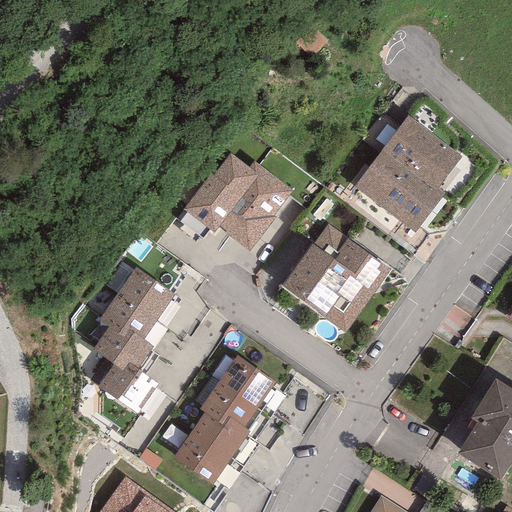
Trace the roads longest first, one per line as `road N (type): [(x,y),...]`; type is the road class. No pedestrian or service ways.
road 1 (residential): [(511,177),(360,396),(294,511)]
road 2 (residential): [(403,74),(511,165)]
road 3 (residential): [(0,87),(91,0)]
